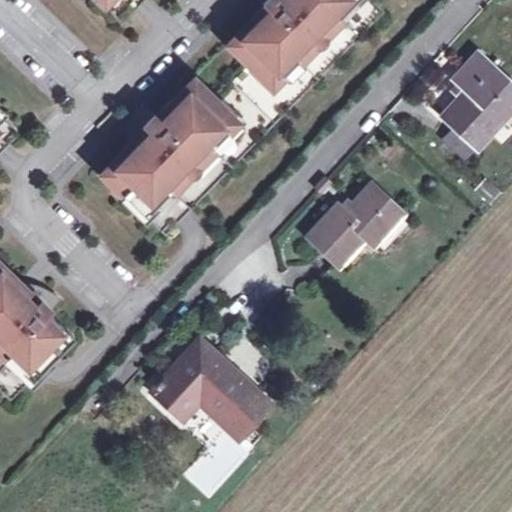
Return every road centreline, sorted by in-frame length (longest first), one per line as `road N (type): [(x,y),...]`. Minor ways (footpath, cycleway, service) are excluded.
road 1 (residential): [(99,398),(469,0)]
road 2 (residential): [(125,307),(21,193),(28,170),(95,103)]
road 3 (residential): [(95,103),(199,0)]
road 4 (residential): [(95,103),(0,12)]
